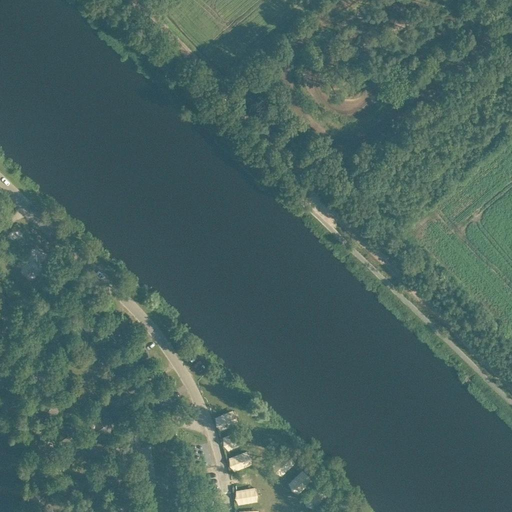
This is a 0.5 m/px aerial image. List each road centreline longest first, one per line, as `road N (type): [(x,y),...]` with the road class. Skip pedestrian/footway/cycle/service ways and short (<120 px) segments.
road 1 (track): [(136,0),(312,168),(325,205),(511,385)]
road 2 (unclassified): [(230,511),(227,470),(192,383),(146,322),(0,181)]
road 3 (track): [(13,321),(6,332),(31,383),(68,503)]
road 4 (track): [(209,416),(139,427),(133,490),(106,511)]
